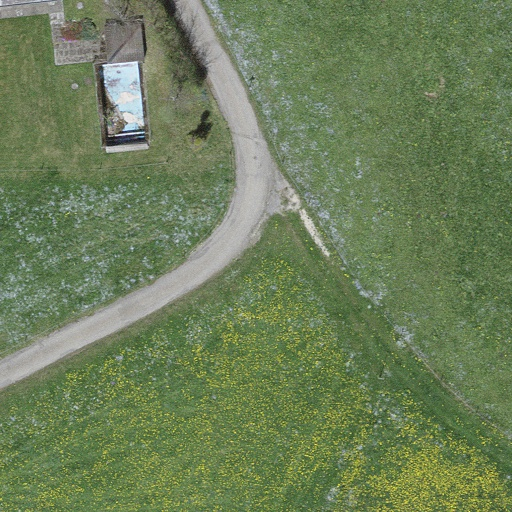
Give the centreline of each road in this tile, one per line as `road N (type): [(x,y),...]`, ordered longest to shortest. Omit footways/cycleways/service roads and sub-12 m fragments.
road 1 (track): [(0,375),(202,267),(234,241),(277,178),(191,0)]
road 2 (track): [(277,178),(400,379),(511,465)]
